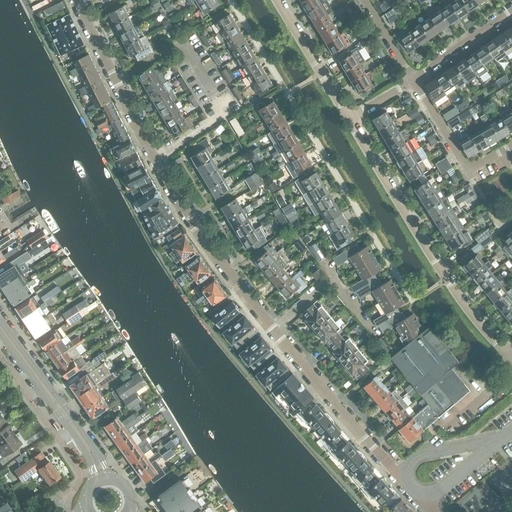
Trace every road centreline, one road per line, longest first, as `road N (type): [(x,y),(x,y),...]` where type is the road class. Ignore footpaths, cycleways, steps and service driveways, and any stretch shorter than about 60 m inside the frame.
road 1 (residential): [(398,473),(189,214),(73,0)]
road 2 (residential): [(511,354),(449,281),(349,120)]
road 3 (secondary): [(111,478),(0,314)]
road 4 (secondary): [(0,332),(87,454),(96,481)]
road 5 (residential): [(511,149),(470,173),(412,82)]
road 6 (residential): [(349,120),(276,0)]
road 7 (residential): [(412,82),(511,15)]
